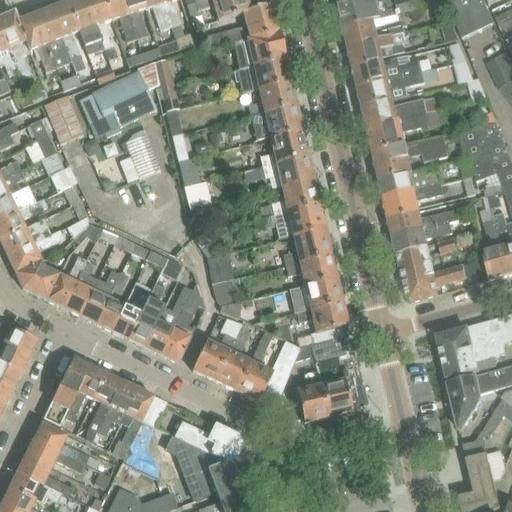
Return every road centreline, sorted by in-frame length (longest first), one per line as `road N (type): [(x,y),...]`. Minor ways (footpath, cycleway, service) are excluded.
road 1 (unclassified): [(382,333),(305,0)]
road 2 (unclassified): [(275,451),(253,423),(60,331)]
road 3 (unclassified): [(60,331),(0,465)]
road 4 (unclassified): [(382,333),(511,296)]
road 5 (unclassified): [(403,424),(275,451)]
